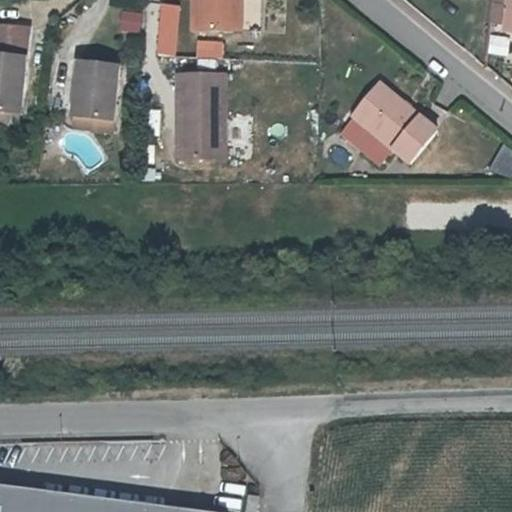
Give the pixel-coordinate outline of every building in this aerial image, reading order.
[(201,0),(201,30),(241,31),(241,0),(201,0)] [(503,5),(492,4),(490,22),(501,23),(503,5)] [(178,9),(161,7),(157,56),(174,57),(178,9)] [(0,115),(20,118),(29,34),(0,30),(0,115)] [(490,36),(486,54),(505,58),(510,40),(490,36)] [(196,40),(196,56),(221,56),(221,39),(196,40)] [(82,83),(76,82),(72,119),(92,121),(113,124),(119,70),(83,66),(82,83)] [(187,96),(188,162),(228,161),(226,76),(178,78),(179,96),(187,96)] [(414,165),(440,132),(382,85),(356,117),(414,165)] [(187,96),(179,96),(180,162),(188,162),(187,96)] [(0,129),(18,132),(20,118),(0,115),(0,129)] [(91,135),(92,121),(72,119),(71,133),(91,135)] [(112,136),(113,124),(92,121),(91,135),(112,136)] [(511,152),(502,147),(491,170),(511,180),(511,178),(511,152)] [(457,154),(448,149),(433,176),(442,181),(457,154)] [(0,511),(204,511),(0,485),(0,511)] [(260,511),(262,497),(252,496),(249,511),(260,511)]
